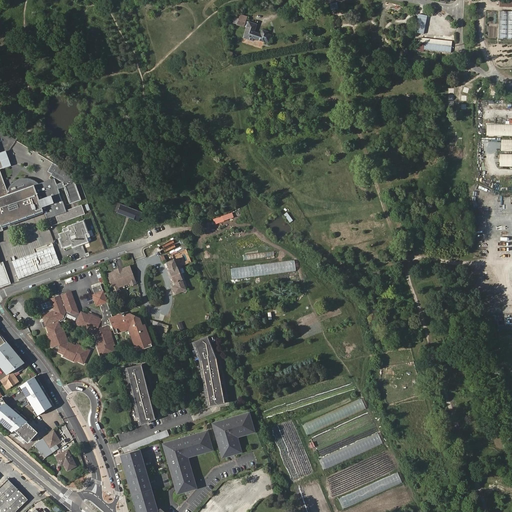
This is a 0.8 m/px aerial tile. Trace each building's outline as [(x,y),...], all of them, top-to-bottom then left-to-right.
[(511,11),(500,11),(500,38),(511,38),(511,11)] [(427,16),(418,14),(414,32),(423,34),(427,16)] [(255,31),(257,25),(240,18),(237,24),(247,28),(244,37),(254,41),(255,39),(264,42),(265,40),(267,41),(269,35),(267,34),(268,32),(262,30),(261,33),(255,31)] [(424,46),(451,52),(453,43),(420,36),(417,47),(424,48),(424,46)] [(511,123),(487,123),(487,135),(511,135),(511,123)] [(511,139),(501,139),(501,151),(511,150),(511,139)] [(0,230),(2,230),(1,225),(42,210),(41,206),(39,202),(39,200),(34,186),(9,194),(8,191),(0,168),(9,165),(5,152),(0,153),(0,230)] [(68,179),(56,183),(65,206),(72,204),(73,207),(55,213),(58,223),(84,213),(81,204),(78,205),(77,202),(69,179),(68,179)] [(9,194),(34,186),(39,200),(39,202),(43,201),(42,196),(41,192),(39,188),(36,185),(34,183),(31,182),(26,181),(22,181),(19,182),(16,184),(12,188),(8,191),(9,194)] [(121,204),(117,213),(138,221),(142,212),(121,204)] [(287,212),(284,214),(290,222),(293,220),(287,212)] [(77,236),(79,241),(93,236),(89,226),(81,230),(79,224),(63,230),(63,232),(59,233),(62,243),(72,239),(72,238),(77,236)] [(0,285),(2,286),(12,283),(4,261),(1,262),(0,259),(0,285)] [(176,294),(187,290),(175,259),(166,262),(175,285),(173,286),(176,294)] [(115,271),(107,274),(114,291),(119,289),(118,287),(130,283),(130,285),(136,283),(129,266),(122,269),(122,267),(114,270),(115,271)] [(57,290),(54,283),(49,286),(52,292),(57,290)] [(70,341),(66,330),(66,331),(61,319),(66,317),(68,313),(76,317),(75,319),(87,324),(87,326),(97,331),(101,345),(100,345),(107,363),(120,358),(110,331),(109,332),(107,325),(110,324),(113,326),(116,333),(99,284),(92,287),(94,294),(92,295),(96,305),(99,304),(103,315),(102,319),(92,314),(91,317),(79,313),(72,291),(51,299),(52,301),(48,302),(41,305),(43,310),(45,315),(44,315),(46,321),(48,328),(51,336),(50,337),(55,351),(62,348),(63,351),(62,352),(66,354),(65,355),(88,365),(94,351),(82,345),(81,346),(70,341)] [(143,324),(140,317),(139,318),(130,315),(129,313),(123,316),(122,313),(112,317),(100,284),(99,284),(116,333),(130,328),(138,350),(153,345),(145,323),(143,324)] [(145,323),(143,317),(129,311),(122,313),(123,316),(129,313),(130,315),(139,318),(140,317),(143,324),(145,323)] [(503,323),(511,323),(511,313),(498,313),(497,331),(502,331),(503,323)] [(166,334),(169,326),(150,319),(147,327),(166,334)] [(208,338),(193,343),(199,358),(209,407),(224,404),(216,360),(208,338)] [(0,346),(0,367),(7,375),(12,371),(22,365),(25,363),(6,343),(0,346)] [(150,400),(141,364),(125,368),(134,406),(150,400)] [(24,368),(22,365),(12,371),(13,372),(1,380),(7,389),(19,381),(15,374),(24,368)] [(54,405),(36,375),(20,386),(38,415),(54,405)] [(28,422),(6,403),(2,397),(0,398),(0,421),(12,432),(15,430),(27,422),(28,422)] [(154,418),(150,400),(134,406),(138,418),(142,417),(143,421),(154,418)] [(236,438),(254,433),(248,414),(212,424),(222,459),(241,453),(236,438)] [(27,422),(15,430),(28,443),(38,432),(27,422)] [(44,438),(50,448),(56,444),(61,441),(54,431),(44,438)] [(130,452),(168,437),(166,431),(128,445),(130,452)] [(196,490),(187,458),(212,451),(206,432),(162,444),(177,495),(196,490)] [(50,448),(44,438),(34,444),(41,454),(43,453),(45,457),(59,448),(56,444),(50,448)] [(156,511),(138,449),(130,452),(125,454),(123,453),(119,454),(135,511),(163,511),(159,508),(156,511)] [(68,470),(77,465),(69,450),(57,457),(61,465),(64,463),(68,470)] [(0,511),(14,511),(26,501),(6,480),(0,486),(0,511)]
